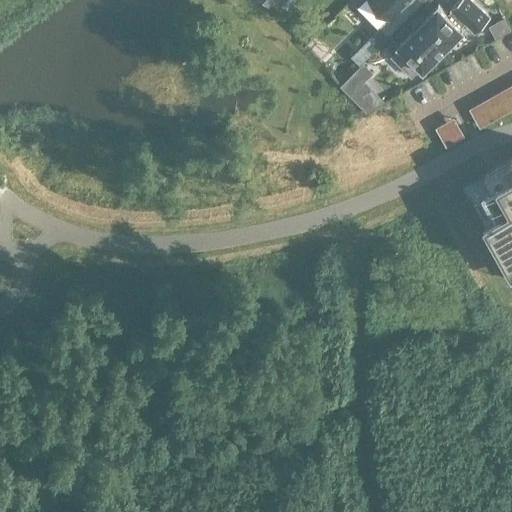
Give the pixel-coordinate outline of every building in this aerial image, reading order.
[(373,0),(390,16),(378,27),(388,37),(423,1),(421,0),(373,0)] [(453,9),(448,14),(440,5),(438,3),(437,5),(400,42),(399,43),(400,45),(400,44),(423,66),(422,67),(424,68),(425,67),(425,66),(462,30),(464,28),(462,27),(460,25),(465,21),(476,31),(490,17),(473,0),(457,0),(451,7),(453,9)] [(312,14),(301,24),(306,29),(317,20),(312,14)] [(504,17),(489,26),(496,37),(511,29),(504,17)] [(363,63),(342,84),(368,110),(384,100),(365,80),(373,72),(363,63)] [(511,156),(507,159),(511,168),(511,171),(485,187),(498,210),(486,216),(487,217),(486,217),(487,218),(493,228),(493,230),(494,229),(500,240),(499,240),(500,241),(506,252),(507,253),(511,261),(511,156)]
